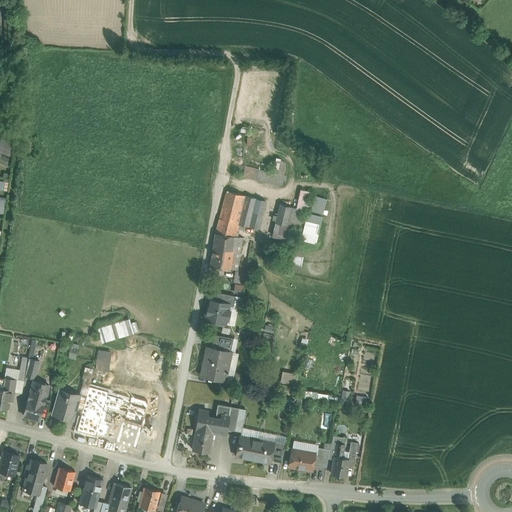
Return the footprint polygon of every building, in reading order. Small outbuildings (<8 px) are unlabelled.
[(3,139),(0,145),(0,151),(10,155),(14,144),(3,139)] [(12,159),(1,154),(0,155),(0,162),(8,166),(12,159)] [(258,170),(245,167),(243,176),(256,180),(258,170)] [(284,176),(258,170),(256,180),(281,186),(284,176)] [(296,208),(291,207),(286,225),(275,223),(272,235),(291,240),(295,228),(303,230),(306,221),(306,218),(320,221),(321,213),(311,210),(315,193),(300,190),(296,208)] [(226,191),(215,233),(233,236),(235,234),(236,228),(237,228),(238,225),(248,227),(255,198),(226,191)] [(233,236),(215,233),(210,268),(228,271),(234,236),(233,236)] [(291,244),(282,242),(280,248),(294,252),(295,246),(291,245),(291,244)] [(293,254),(291,262),(300,264),(302,256),(293,254)] [(234,270),(234,281),(242,282),(242,271),(234,270)] [(235,296),(218,292),(216,301),(228,304),(228,305),(233,307),(235,296)] [(216,301),(211,300),(210,307),(207,306),(205,319),(215,321),(215,324),(223,325),(224,323),(225,319),(228,319),(229,311),(227,311),(228,305),(228,304),(216,301)] [(99,330),(103,342),(132,333),(128,321),(99,330)] [(233,338),(214,334),(211,347),(231,351),(233,338)] [(211,347),(207,347),(201,376),(225,381),(231,351),(211,347)] [(113,352),(99,349),(94,379),(107,381),(113,352)] [(39,361),(28,358),(26,366),(25,375),(34,378),(39,361)] [(20,365),(18,380),(24,381),(25,375),(26,366),(20,365)] [(283,370),(280,381),(294,384),(297,373),(283,370)] [(4,380),(0,379),(0,406),(8,408),(10,396),(12,396),(13,391),(15,379),(4,377),(4,380)] [(18,380),(15,379),(13,391),(21,393),(24,381),(18,380)] [(49,385),(33,380),(23,415),(39,420),(45,398),(46,398),(49,386),(48,386),(49,385)] [(67,392),(67,394),(66,394),(65,397),(58,395),(53,414),(69,419),(71,412),(74,413),(75,410),(79,397),(79,395),(67,392)] [(86,399),(79,397),(75,410),(82,412),(85,402),(86,399)] [(105,401),(92,397),(90,404),(103,407),(105,401)] [(85,402),(82,412),(81,414),(101,419),(104,408),(103,407),(90,404),(85,402)] [(230,407),(218,404),(215,417),(220,418),(221,413),(229,415),(230,407)] [(239,408),(230,407),(229,415),(226,429),(234,431),(239,408)] [(246,409),(239,408),(234,431),(241,432),(246,409)] [(196,429),(213,432),(225,434),(226,429),(229,415),(221,413),(220,418),(215,417),(207,416),(208,411),(199,410),(196,429)] [(101,419),(81,414),(77,430),(96,436),(101,419)] [(213,432),(196,429),(193,450),(208,453),(210,439),(211,439),(213,432)] [(256,439),(240,436),(236,456),(252,459),(256,439)] [(345,438),(333,436),(332,443),(337,443),(344,445),(345,438)] [(273,443),(256,439),(252,459),(269,462),(270,458),(273,443)] [(285,443),(273,441),(273,443),(270,458),(281,461),(285,443)] [(357,443),(350,442),(348,455),(355,456),(357,443)] [(348,460),(341,459),(344,445),(337,443),(331,473),(345,476),(348,460)] [(329,449),(318,447),(317,453),(314,453),(312,464),(326,467),(329,449)] [(314,453),(292,449),(289,466),(311,470),(312,464),(314,453)] [(19,456),(3,451),(0,462),(0,471),(14,475),(19,456)] [(47,464),(31,459),(22,490),(38,494),(41,486),(47,464)] [(75,471),(59,467),(54,486),(70,491),(75,471)] [(103,479),(87,475),(79,503),(94,508),(95,508),(97,500),(103,479)] [(123,511),(131,487),(115,483),(109,504),(107,511),(109,511),(123,511)] [(39,511),(47,487),(41,486),(38,494),(33,510),(39,511)] [(160,491),(144,487),(139,506),(154,511),(155,510),(160,491)] [(161,493),(157,508),(163,510),(167,495),(161,493)] [(201,511),(204,504),(182,497),(177,511),(201,511)] [(100,511),(103,502),(97,500),(95,508),(94,508),(93,511),(100,511)] [(109,504),(103,502),(100,511),(107,511),(109,504)] [(69,511),(71,506),(60,503),(57,511),(69,511)]
